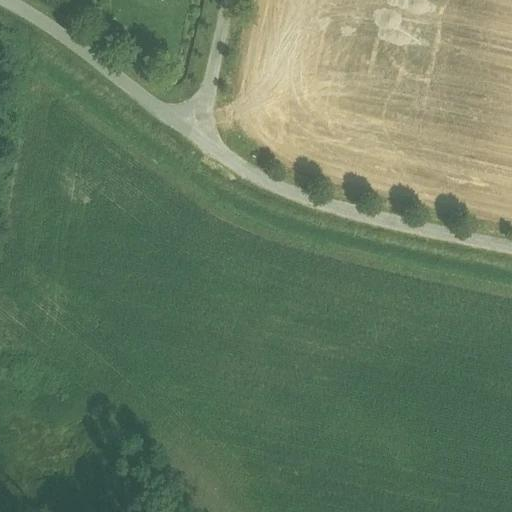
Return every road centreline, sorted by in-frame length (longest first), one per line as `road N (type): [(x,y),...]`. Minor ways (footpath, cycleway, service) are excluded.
road 1 (unclassified): [(511,247),(265,193),(190,137)]
road 2 (unclassified): [(190,137),(0,0)]
road 3 (unclassified): [(190,137),(244,0)]
